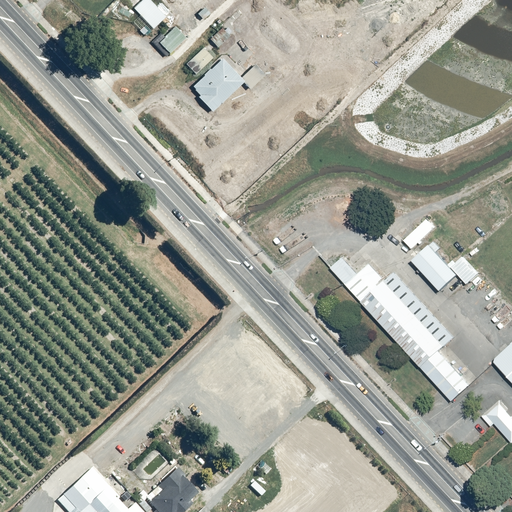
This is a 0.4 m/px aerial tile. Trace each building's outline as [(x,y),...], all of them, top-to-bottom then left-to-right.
[(166,16),(150,0),(141,0),(133,8),(141,16),(133,22),(147,35),(166,16)] [(211,0),(175,0),(172,4),(188,22),(211,0)] [(371,22),(358,8),(332,33),(346,47),(371,22)] [(186,36),(175,26),(161,42),(171,52),(186,36)] [(230,36),(223,27),(210,38),(218,47),(230,36)] [(214,57),(204,46),(187,63),(197,73),(214,57)] [(244,81),(222,58),(192,87),(214,110),(244,81)] [(431,218),(407,241),(415,249),(439,227),(431,218)] [(458,241),(444,226),(432,237),(447,252),(458,241)] [(417,260),(427,271),(424,273),(430,280),(432,278),(445,292),(462,276),(470,285),(483,274),(466,255),(458,262),(456,259),(452,263),(441,250),(442,249),(437,242),(417,260)] [(345,257),(334,267),(456,402),(474,386),(443,352),(458,338),(398,271),(386,282),(370,264),(360,273),(345,257)] [(511,346),(496,361),(511,378),(511,346)] [(511,409),(503,399),(483,416),(493,427),(497,423),(511,439),(511,414),(510,413),(511,410),(511,409)] [(199,492),(177,467),(144,496),(150,502),(158,511),(183,511),(192,505),(189,501),(199,492)] [(146,511),(137,501),(128,509),(107,486),(98,495),(82,478),(58,500),(69,511),(146,511)]
